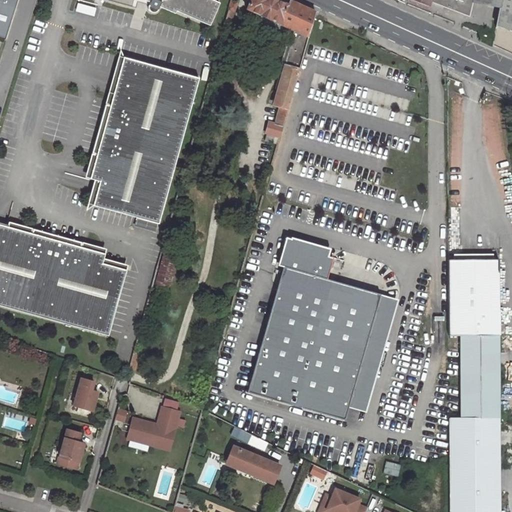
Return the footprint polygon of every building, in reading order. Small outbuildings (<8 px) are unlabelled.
[(0,0),(0,36),(5,39),(17,0),(0,0)] [(114,0),(139,6),(140,0),(151,0),(152,0),(150,5),(150,7),(150,8),(151,10),(152,11),(154,11),(157,11),(158,9),(162,3),(165,4),(166,0),(114,0)] [(166,0),(165,4),(211,25),(218,9),(206,4),(207,0),(166,0)] [(207,0),(206,4),(218,9),(221,2),(216,0),(207,0)] [(280,0),(248,0),(245,9),(259,15),(258,19),(288,33),(279,64),(283,66),(273,104),(279,106),(274,124),(267,122),(261,139),(278,145),(313,18),(315,12),(289,0),(288,0),(287,3),(280,0)] [(430,0),(409,0),(408,4),(426,12),(430,2),(430,0)] [(474,0),(430,0),(430,2),(471,17),(474,2),(474,0)] [(497,25),(511,29),(511,0),(501,0),(500,7),(497,25)] [(233,16),(237,3),(232,1),(228,15),(233,16)] [(488,26),(492,8),(484,7),(483,13),(476,11),(473,23),(488,26)] [(101,181),(94,205),(108,209),(160,223),(200,77),(131,58),(117,107),(104,155),(97,180),(101,181)] [(113,105),(100,154),(104,155),(117,107),(113,105)] [(6,237),(0,235),(0,306),(109,336),(127,270),(103,263),(106,254),(81,247),(33,234),(9,227),(6,237)] [(34,229),(33,234),(81,247),(83,243),(34,229)] [(319,253),(321,247),(287,237),(279,266),(284,267),(248,392),(346,421),(350,407),(358,377),(370,381),(374,382),(378,368),(373,366),(376,358),(381,359),(385,343),(378,341),(370,338),(382,295),(329,279),(335,258),(319,253)] [(500,511),(498,337),(498,263),(448,263),(449,338),(460,338),(460,421),(450,421),(450,511),(500,511)] [(370,338),(378,341),(391,297),(382,295),(370,338)] [(96,379),(82,376),(75,403),(94,408),(99,389),(93,388),(96,379)] [(358,377),(350,407),(362,410),(370,381),(358,377)] [(134,418),(128,439),(170,450),(181,412),(163,407),(158,425),(134,418)] [(81,432),(68,429),(60,457),(79,462),(85,443),(78,441),(81,432)] [(256,447),(265,450),(269,441),(260,437),(256,447)] [(243,472),(275,484),(281,469),(269,465),(270,462),(234,447),(229,460),(245,467),(243,472)] [(227,465),(243,472),(245,467),(229,460),(227,465)] [(308,474),(321,479),(324,471),(311,466),(308,474)] [(333,496),(327,493),(323,505),(339,511),(365,511),(368,507),(358,503),(361,497),(337,488),(333,496)]
